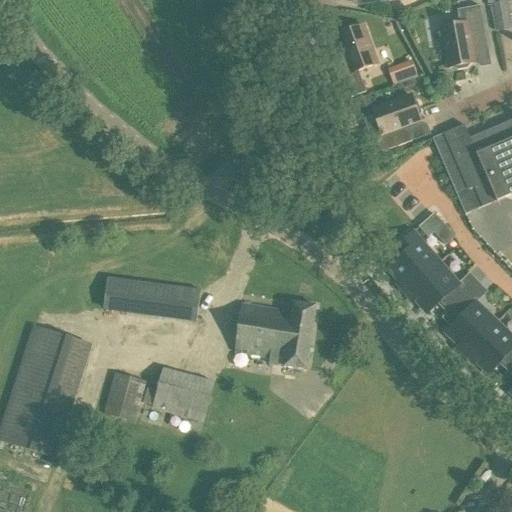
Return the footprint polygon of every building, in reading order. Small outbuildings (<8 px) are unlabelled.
[(391,10),(390,1),(379,3),(381,12),(391,10)] [(495,31),(511,28),(511,23),(508,1),(490,5),(495,31)] [(466,68),(469,64),(474,63),(472,49),(487,46),(479,6),(462,9),(465,24),(439,29),(447,68),(452,67),(456,70),(466,68)] [(358,28),(353,26),(344,30),(341,34),(336,36),(341,50),(328,55),(344,100),(365,92),(362,82),(356,84),(352,74),(377,64),(363,27),(358,28)] [(421,63),(410,68),(416,82),(427,78),(421,63)] [(356,100),(361,115),(372,111),(372,110),(373,109),(368,95),(356,100)] [(411,142),(406,128),(419,123),(417,117),(420,113),(416,103),(412,101),(410,96),(373,109),(372,110),(372,111),(381,134),(369,138),(367,132),(357,136),(365,158),(411,142)] [(511,120),(470,139),(464,125),(432,138),(465,214),(496,201),(497,202),(511,195),(511,120)] [(428,237),(434,232),(443,224),(435,214),(419,227),(428,237)] [(401,256),(388,268),(400,282),(397,284),(405,293),(439,263),(413,233),(395,249),(401,256)] [(439,263),(405,293),(413,302),(415,300),(427,313),(438,304),(447,313),(464,297),(456,288),(459,286),(457,284),(439,263)] [(110,305),(202,320),(207,290),(115,276),(110,305)] [(451,328),(446,333),(459,345),(457,347),(466,356),(497,323),(476,304),(475,303),(472,305),(464,297),(447,313),(456,323),(451,328)] [(306,370),(316,306),(292,302),(290,312),(242,303),(234,353),(269,359),(269,365),(282,366),(306,370)] [(511,337),(497,323),(466,356),(475,364),(476,362),(489,374),(499,364),(509,372),(511,368),(511,337)] [(0,441),(56,460),(92,345),(32,326),(0,428),(0,441)] [(203,423),(215,382),(163,368),(157,392),(147,388),(143,404),(153,407),(153,409),(203,423)] [(135,419),(144,386),(117,378),(108,411),(135,419)]
